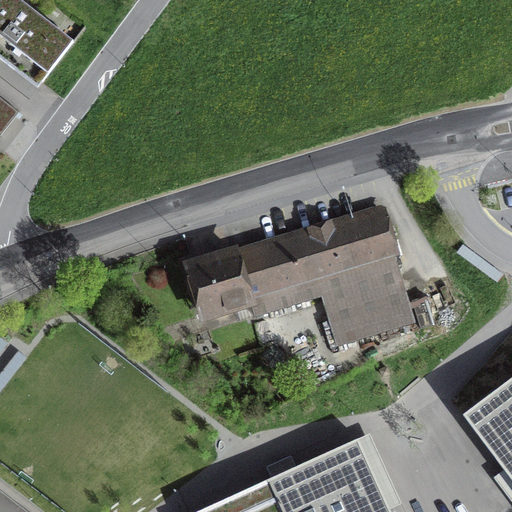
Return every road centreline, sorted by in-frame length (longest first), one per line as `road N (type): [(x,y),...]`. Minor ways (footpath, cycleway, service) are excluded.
road 1 (primary): [(7,273),(344,159),(511,125)]
road 2 (residential): [(7,273),(11,211),(32,164),(154,0)]
